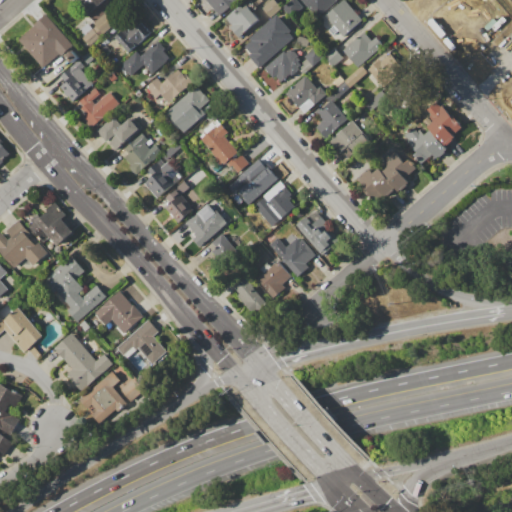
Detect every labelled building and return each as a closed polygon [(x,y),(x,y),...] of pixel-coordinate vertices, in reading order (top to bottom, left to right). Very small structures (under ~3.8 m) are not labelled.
[(104,0),(98,5),(105,13),(107,12),(112,17),(98,29),(85,14),(88,12),(80,3),(77,5),(72,0),(104,0)] [(239,0),(219,18),(203,0),(239,0)] [(290,0),(294,0),(301,8),(292,16),(284,6),(290,0)] [(336,0),(316,18),(300,0),(336,0)] [(325,17),(344,0),(362,21),(343,37),(338,31),(333,35),(328,30),(333,26),(325,17)] [(238,38),(230,29),(232,26),(225,19),(240,6),(242,8),(245,6),(258,20),(238,38)] [(18,40),(34,26),(34,25),(46,15),(73,46),(61,56),(59,54),(43,68),(18,40)] [(259,69),(247,56),(249,55),(244,48),(251,41),(249,39),(276,15),(291,31),(289,33),(293,39),(259,69)] [(128,53),(115,38),(125,30),(127,32),(132,28),(129,25),(137,19),(150,34),(128,53)] [(358,68),(343,51),(364,33),(372,41),(376,37),(383,45),(358,68)] [(130,75),(121,65),(136,52),(140,56),(158,41),(165,49),(163,51),(169,58),(151,74),(143,64),(130,75)] [(264,68),(284,51),(286,53),(290,50),(291,51),(292,50),(298,57),(297,58),(299,61),(298,62),(300,64),(306,59),(304,57),(316,47),(324,56),(303,74),(299,69),(290,77),(289,75),(281,83),(275,76),(273,78),(264,68)] [(332,67),(323,57),(333,48),(342,58),(332,67)] [(71,64),(66,57),(74,50),(80,56),(71,64)] [(383,88),(368,70),(379,60),(381,62),(390,54),(403,70),(383,88)] [(72,102),(59,87),(67,80),(62,74),(78,60),(84,67),(80,70),(93,83),(72,102)] [(350,88),(344,81),(361,66),(367,73),(350,88)] [(146,87),(156,78),(161,84),(178,69),(184,76),(186,73),(193,81),(167,103),(165,101),(160,106),(149,94),(151,92),(146,87)] [(304,114),(296,105),(295,107),(292,104),(293,102),(285,93),(305,76),(317,89),(320,87),(327,94),(304,114)] [(344,81),(336,88),(332,83),(340,76),(344,81)] [(350,88),(344,81),(336,88),(342,95),(350,88)] [(183,132),(179,127),(176,129),(169,122),(172,120),(166,112),(196,86),(203,95),(204,94),(209,100),(200,108),(205,114),(183,132)] [(91,128),(81,118),(85,115),(80,109),(82,107),(78,103),(95,88),(100,94),(91,101),(95,105),(109,92),(119,104),(103,119),(102,118),(91,128)] [(372,110),(367,105),(374,98),(373,97),(381,91),(387,97),(372,110)] [(331,101),(347,119),(325,139),(316,128),(321,123),(320,122),(323,119),(317,113),(331,101)] [(429,130),(444,147),(454,138),(452,136),(462,127),(451,114),(449,116),(438,103),(428,112),(430,114),(428,116),(433,121),(431,123),(426,117),(422,121),(429,130)] [(116,149),(108,140),(106,142),(98,132),(114,118),(121,126),(132,116),(142,127),(116,149)] [(368,140),(348,158),(342,151),(340,153),(329,141),(349,124),(348,123),(351,121),(368,140)] [(199,140),(215,126),(216,127),(220,124),(227,132),(223,136),(236,152),(235,153),(238,157),(241,155),(248,163),(236,174),(225,162),(221,165),(199,140)] [(429,130),(444,147),(446,149),(435,159),(432,155),(422,163),(414,155),(417,153),(407,142),(408,140),(404,135),(413,128),(417,132),(419,130),(424,135),(429,130)] [(136,175),(129,167),(131,166),(124,158),(128,154),(123,149),(142,133),(148,140),(144,143),(150,150),(149,151),(155,158),(136,175)] [(0,162),(0,139),(3,143),(1,144),(10,154),(0,162)] [(166,160),(161,155),(176,142),(181,147),(166,160)] [(153,155),(150,151),(154,147),(158,151),(153,155)] [(378,168),(381,172),(387,167),(382,162),(394,152),(404,164),(408,160),(416,169),(408,176),(411,179),(397,191),(394,188),(384,197),(381,193),(373,199),(356,179),(367,169),(371,174),(378,168)] [(157,199),(144,183),(151,177),(146,172),(160,160),(164,165),(168,161),(182,177),(157,199)] [(243,208),(238,202),(244,197),(234,185),(240,180),(238,177),(257,160),(264,168),(266,166),(267,167),(268,166),(272,170),(270,171),(277,179),(243,208)] [(178,223),(165,209),(173,201),(169,196),(177,189),(176,188),(183,182),(188,188),(181,194),(190,206),(189,207),(192,211),(178,223)] [(271,227),(262,216),(261,217),(252,207),(264,197),(263,196),(273,187),(278,192),(284,187),(291,194),(289,197),(291,199),(289,201),(294,207),(271,227)] [(199,247),(192,239),(195,237),(193,235),(194,234),(185,223),(197,213),(197,212),(203,207),(202,206),(207,202),(215,211),(216,210),(227,222),(199,247)] [(57,246),(48,236),(41,241),(30,228),(48,212),(46,210),(54,203),(65,215),(61,219),(73,233),(57,246)] [(322,256),(295,225),(313,209),(327,224),(325,226),(339,241),(322,256)] [(13,268),(0,252),(0,233),(2,232),(8,240),(11,237),(6,231),(17,221),(25,230),(23,231),(35,245),(38,243),(47,253),(33,266),(26,257),(13,268)] [(207,245),(225,267),(229,264),(226,261),(237,253),(221,233),(207,245)] [(297,277),(280,258),(301,240),(315,255),(305,263),(309,267),(297,277)] [(77,322),(67,311),(70,308),(55,291),(53,293),(42,280),(71,255),(85,271),(75,280),(83,289),(78,294),(82,298),(97,285),(107,297),(77,322)] [(273,299),(256,279),(263,273),(260,269),(266,263),(270,267),(277,261),(291,277),(282,284),(285,288),(273,299)] [(0,264),(7,273),(0,279),(0,281),(8,290),(0,297),(0,264)] [(266,303),(253,315),(237,296),(239,294),(230,284),(241,274),(266,303)] [(95,313),(120,291),(131,305),(132,304),(143,317),(123,334),(111,320),(105,325),(95,313)] [(0,318),(3,322),(19,308),(44,337),(24,354),(4,330),(0,333),(0,318)] [(115,348),(148,320),(158,332),(153,337),(166,352),(151,366),(137,349),(125,359),(115,348)] [(81,392),(66,374),(72,369),(54,348),(71,333),(91,356),(90,357),(95,362),(103,355),(112,366),(81,392)] [(99,424),(91,415),(92,414),(87,409),(86,409),(79,400),(102,380),(106,380),(126,404),(117,412),(115,409),(99,424)] [(0,384),(8,389),(8,387),(22,396),(15,407),(10,404),(5,411),(19,420),(9,436),(0,430),(0,384)] [(0,434),(13,443),(2,458),(0,456),(0,434)]
